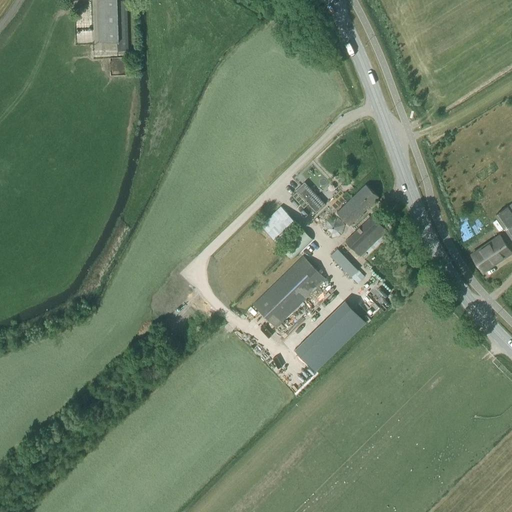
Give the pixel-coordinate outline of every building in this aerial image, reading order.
[(126,48),(125,0),(117,0),(116,0),(115,0),(96,0),(98,40),(115,40),(116,49),(126,48)] [(352,197),(349,194),(347,192),(342,197),(347,202),(336,212),(349,225),(378,197),(365,184),(352,197)] [(294,222),(276,207),(262,223),(280,239),(294,222)] [(371,215),(345,241),(360,256),(386,230),(371,215)] [(483,271),(511,252),(500,235),(471,254),(483,271)] [(359,270),(337,249),(330,256),(352,277),(359,270)] [(276,327),(325,279),(303,256),(253,304),(276,327)] [(348,303),(297,353),(317,372),(368,323),(348,303)]
